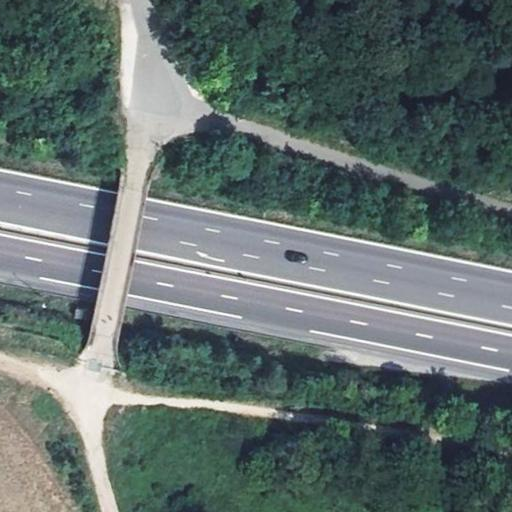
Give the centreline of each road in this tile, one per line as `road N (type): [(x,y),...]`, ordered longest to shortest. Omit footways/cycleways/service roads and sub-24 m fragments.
road 1 (motorway): [(511,299),(0,197)]
road 2 (motorway): [(0,252),(511,353)]
road 3 (track): [(511,452),(283,409),(90,396)]
road 4 (unclassified): [(511,211),(155,99)]
road 5 (unclassified): [(139,142),(96,359)]
